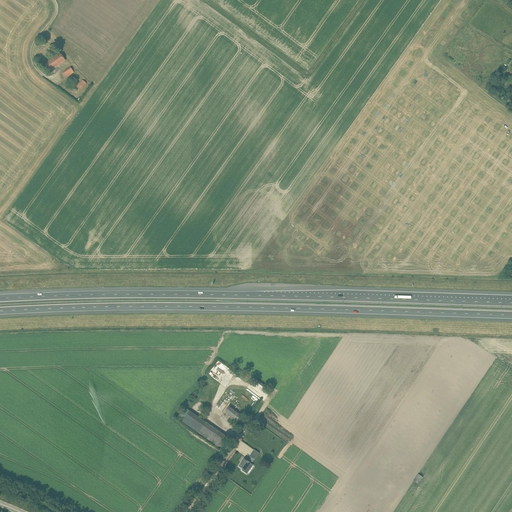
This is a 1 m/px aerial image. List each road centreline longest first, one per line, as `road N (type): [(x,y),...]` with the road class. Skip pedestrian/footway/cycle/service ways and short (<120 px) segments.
road 1 (motorway): [(0,311),(163,305),(511,314)]
road 2 (motorway): [(511,302),(164,293),(0,298)]
